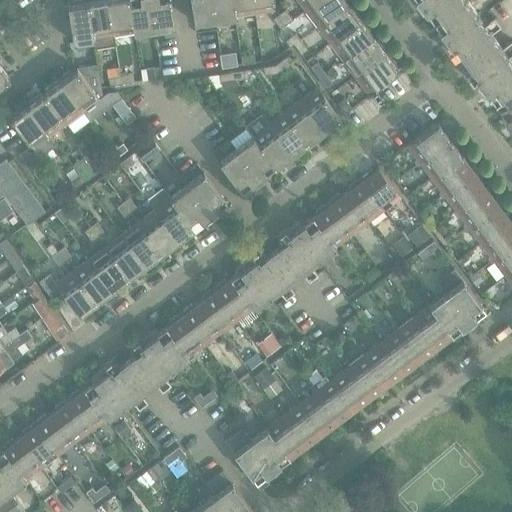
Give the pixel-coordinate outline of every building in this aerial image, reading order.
[(95,39),(89,0),(83,1),(82,0),(77,0),(68,2),(74,42),(93,39),(95,39)] [(113,36),(116,35),(109,0),(89,0),(95,39),(93,39),(94,48),(114,45),(113,36)] [(136,32),(130,0),(109,0),(116,35),(136,32)] [(130,0),(136,32),(175,26),(171,0),(130,0)] [(234,16),(231,0),(189,0),(193,22),(234,16)] [(231,0),(234,16),(255,13),(252,0),(231,0)] [(252,0),(255,13),(276,10),(274,0),(252,0)] [(297,0),(305,10),(318,0),(297,0)] [(317,27),(347,4),(344,0),(318,0),(305,10),(317,27)] [(436,23),(467,0),(466,0),(411,0),(423,15),(428,12),(436,23)] [(501,26),(494,17),(485,24),(467,0),(436,23),(444,34),(439,37),(458,61),(464,56),(463,55),(492,33),(501,26)] [(329,42),(361,18),(352,7),(351,8),(347,4),(317,27),(329,42)] [(279,14),(287,24),(293,20),(285,9),(279,14)] [(280,29),(287,24),(279,14),(273,19),(280,29)] [(341,59),(372,36),(368,31),(370,30),(361,18),(329,42),(341,59)] [(300,40),(299,39),(306,34),(302,28),(285,41),(290,47),(294,44),(300,40)] [(492,33),(463,55),(464,56),(473,68),(474,69),(503,48),(492,33)] [(353,75),(385,51),(377,40),(375,41),(372,36),(341,59),(353,75)] [(300,40),(294,44),(301,54),(307,49),(300,40)] [(479,90),(511,66),(511,59),(510,57),(511,54),(511,40),(511,41),(503,48),(474,69),(473,68),(466,73),(479,90)] [(385,51),(353,75),(366,92),(396,69),(392,64),(394,63),(385,51)] [(218,55),(220,69),(236,66),(234,53),(218,55)] [(241,56),(242,64),(255,62),(254,54),(241,56)] [(275,65),(278,73),(289,64),(284,58),(275,65)] [(0,84),(9,78),(5,73),(7,71),(0,61),(0,84)] [(318,76),(324,72),(317,62),(311,67),(318,76)] [(100,98),(102,96),(97,63),(77,67),(100,98)] [(160,75),(158,63),(144,65),(145,77),(160,75)] [(264,75),(278,73),(275,65),(263,67),(264,75)] [(123,76),(121,76),(119,66),(106,68),(108,78),(110,78),(111,85),(124,83),(123,76)] [(497,104),(511,92),(511,66),(479,90),(484,97),(489,93),(497,104)] [(106,93),(102,96),(100,98),(77,67),(72,71),(70,69),(59,78),(83,111),(93,103),(97,108),(105,109),(121,97),(116,91),(106,93)] [(235,79),(244,78),(243,70),(231,72),(232,80),(235,79)] [(220,82),(232,80),(231,72),(218,74),(220,82)] [(324,72),(318,76),(326,87),(332,82),(324,72)] [(123,76),(124,83),(135,82),(134,74),(123,76)] [(66,123),(83,111),(59,78),(47,87),(48,89),(43,92),(66,123)] [(232,80),(220,82),(226,89),(235,88),(239,85),(235,79),(232,80)] [(300,99),(324,131),(336,123),(334,121),(340,117),(316,87),(300,99)] [(50,135),(66,123),(43,92),(39,96),(37,94),(26,103),(50,135)] [(510,121),(511,119),(511,92),(497,104),(505,115),(501,119),(505,124),(510,121)] [(345,113),(351,108),(344,98),(338,103),(345,113)] [(313,140),(324,131),(300,99),(284,111),(307,141),(311,138),(313,140)] [(50,136),(50,135),(26,103),(14,112),(16,113),(10,117),(33,147),(33,148),(37,153),(42,154),(56,143),(50,136)] [(302,146),(307,141),(284,111),(268,123),(292,156),(303,147),(302,146)] [(268,123),(267,124),(260,115),(245,126),(252,135),(275,166),(279,163),(280,164),(292,156),(268,123)] [(449,140),(448,139),(436,122),(406,145),(419,162),(449,140)] [(275,166),(252,135),(245,126),(228,139),(235,148),(219,161),(240,189),(238,190),(243,197),(267,179),(263,174),(275,166)] [(431,178),(461,156),(452,144),(457,141),(453,136),(448,139),(449,140),(419,162),(431,178)] [(148,167),(164,155),(151,138),(136,150),(148,167)] [(113,151),(117,157),(128,149),(123,143),(113,151)] [(107,164),(117,157),(113,151),(103,158),(107,164)] [(130,155),(119,163),(124,169),(135,161),(130,155)] [(443,194),(478,169),(473,163),(469,166),(461,156),(431,178),(443,194)] [(95,174),(90,168),(82,157),(72,165),(80,175),(85,181),(95,174)] [(0,195),(3,193),(15,209),(26,224),(33,219),(45,211),(10,165),(7,161),(5,159),(0,162),(0,195)] [(359,177),(383,209),(399,197),(376,167),(371,171),(370,169),(359,177)] [(454,210),(485,188),(477,177),(481,174),(478,169),(443,194),(454,210)] [(170,197),(193,228),(204,220),(208,224),(232,205),(227,199),(225,201),(203,172),(170,197)] [(75,188),(85,181),(80,175),(70,182),(75,188)] [(367,221),(383,209),(359,177),(347,186),(348,188),(343,191),(367,221)] [(193,228),(170,197),(163,187),(147,199),(178,242),(190,233),(189,231),(193,228)] [(466,226),(501,200),(498,196),(493,199),(485,188),(454,210),(466,226)] [(350,234),(367,221),(343,191),(339,195),(337,193),(325,202),(350,234)] [(4,197),(0,199),(0,218),(12,210),(4,197)] [(129,197),(123,202),(131,212),(137,207),(129,197)] [(167,250),(178,242),(147,199),(137,207),(131,212),(134,216),(161,252),(165,248),(167,250)] [(479,243),(510,221),(502,210),(506,207),(501,200),(466,226),(479,243)] [(124,217),(131,212),(123,202),(117,206),(124,217)] [(334,246),(350,234),(325,202),(314,211),(316,212),(311,216),(334,246)] [(156,255),(161,252),(134,216),(118,228),(122,234),(146,266),(158,258),(156,255)] [(317,259),(334,246),(311,216),(300,224),(297,220),(292,224),(317,259)] [(492,260),(511,245),(511,223),(510,221),(479,243),(492,260)] [(91,226),(98,236),(104,231),(96,222),(91,226)] [(411,233),(418,243),(420,245),(432,235),(423,223),(420,226),(411,233)] [(309,265),(317,259),(292,224),(274,237),(278,244),(280,243),(301,271),(308,281),(317,274),(309,265)] [(92,241),(98,236),(91,226),(84,231),(92,241)] [(134,274),(146,266),(122,234),(105,246),(128,277),(133,273),(134,274)] [(414,248),(413,247),(405,235),(395,243),(404,254),(405,255),(414,248)] [(0,247),(6,257),(14,251),(5,238),(0,241),(0,247)] [(434,256),(441,251),(433,241),(413,256),(418,262),(431,252),(434,256)] [(65,261),(58,251),(52,243),(46,247),(52,255),(52,256),(59,266),(65,261)] [(280,243),(265,254),(286,282),(301,271),(280,243)] [(504,276),(511,270),(511,245),(492,260),(504,276)] [(58,251),(65,261),(71,256),(64,246),(58,251)] [(124,280),(128,277),(105,246),(89,258),(113,291),(125,282),(124,280)] [(285,299),(294,292),(286,282),(265,254),(266,253),(262,247),(238,265),(241,269),(231,277),(253,307),(278,289),(285,299)] [(16,271),(23,266),(14,251),(6,257),(16,271)] [(102,299),(113,291),(89,258),(73,271),(96,301),(101,298),(102,299)] [(25,285),(32,280),(23,266),(16,271),(25,285)] [(430,304),(453,334),(461,329),(464,333),(489,313),(485,307),(483,308),(453,268),(435,281),(444,293),(430,304)] [(91,304),(96,301),(73,271),(57,283),(50,273),(39,281),(53,299),(62,291),(80,315),(92,306),(91,304)] [(476,273),(470,277),(476,286),(483,281),(476,273)] [(238,319),(253,307),(231,277),(225,281),(224,279),(214,287),(238,319)] [(42,294),(33,281),(32,280),(25,285),(34,300),(42,294)] [(221,331),(238,319),(214,287),(201,296),(202,298),(199,301),(221,331)] [(41,317),(52,309),(42,294),(34,300),(35,300),(32,303),(41,317)] [(205,344),(221,331),(199,301),(193,305),(191,303),(180,312),(205,344)] [(447,339),(453,334),(430,304),(413,316),(438,348),(448,340),(447,339)] [(52,309),(41,317),(51,331),(62,324),(52,309)] [(189,356),(205,344),(180,312),(168,321),(170,322),(165,325),(189,356)] [(425,358),(438,348),(413,316),(398,328),(421,358),(424,356),(425,358)] [(0,346),(19,333),(14,326),(7,331),(2,324),(0,325),(0,346)] [(163,375),(189,356),(165,325),(154,334),(151,330),(127,348),(132,354),(133,354),(154,381),(161,392),(171,385),(163,375)] [(415,363),(421,358),(398,328),(381,340),(406,372),(416,365),(415,363)] [(19,333),(0,346),(0,367),(21,352),(16,346),(30,336),(25,329),(19,333)] [(272,333),(258,344),(267,356),(281,346),(277,340),(272,333)] [(284,335),(277,340),(281,346),(288,341),(284,335)] [(393,382),(406,372),(381,340),(364,353),(388,383),(391,380),(393,382)] [(311,348),(314,353),(320,349),(316,344),(311,348)] [(382,387),(388,383),(364,353),(349,365),(373,397),(384,389),(382,387)] [(132,354),(119,364),(140,392),(154,381),(133,354),(132,354)] [(119,364),(120,363),(115,357),(91,375),(95,379),(85,387),(107,417),(131,399),(138,409),(147,402),(140,392),(119,364)] [(360,407),(373,397),(349,365),(333,377),(356,407),(359,405),(360,407)] [(254,376),(270,398),(283,389),(266,366),(254,376)] [(233,382),(237,379),(231,371),(227,374),(233,382)] [(350,412),(356,407),(333,377),(316,389),(341,421),(351,414),(350,412)] [(91,430),(107,417),(85,387),(79,391),(77,389),(66,398),(91,430)] [(199,392),(193,397),(201,408),(217,395),(212,389),(202,396),(199,392)] [(328,431),(341,421),(316,389),(299,402),(322,432),(326,429),(328,431)] [(75,442),(91,430),(66,398),(55,406),(56,408),(52,411),(75,442)] [(317,436),(322,432),(299,402),(283,414),(307,446),(319,438),(317,436)] [(58,454),(75,442),(52,411),(46,416),(45,414),(34,422),(58,454)] [(295,455),(307,446),(283,414),(267,426),(290,457),(293,454),(295,455)] [(114,427),(122,437),(131,430),(124,420),(114,427)] [(42,466),(58,454),(34,422),(22,431),(23,433),(20,435),(42,466)] [(280,464),(290,457),(267,426),(250,439),(242,427),(224,440),(254,480),(253,482),(258,488),(284,468),(280,464)] [(26,478),(42,466),(20,435),(14,440),(12,438),(3,445),(26,478)] [(9,491),(26,478),(3,445),(0,447),(1,449),(0,450),(0,511),(5,511),(18,502),(9,491)] [(162,458),(167,464),(177,457),(180,461),(186,457),(178,446),(162,458)] [(112,459),(106,464),(112,472),(119,467),(112,459)] [(127,475),(134,470),(129,463),(122,468),(127,475)] [(165,473),(157,463),(147,470),(154,481),(165,473)] [(257,511),(254,508),(253,510),(222,469),(205,482),(214,494),(198,505),(203,511),(257,511)] [(147,470),(136,478),(144,489),(154,481),(147,470)] [(92,487),(86,492),(93,502),(110,490),(105,484),(95,491),(92,487)]
